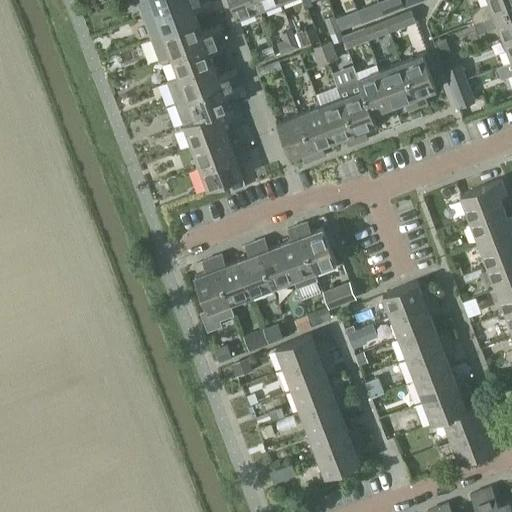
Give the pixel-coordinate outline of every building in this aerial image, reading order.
[(138,0),(144,16),(186,0),(138,0)] [(153,38),(199,21),(195,9),(212,3),(211,0),(186,0),(144,16),(153,38)] [(231,0),(238,17),(260,8),(256,0),(231,0)] [(256,0),(260,8),(281,0),(280,0),(256,0)] [(390,0),(383,0),(379,2),(384,12),(394,8),(390,0)] [(471,10),(475,21),(511,7),(511,0),(490,0),(491,2),(471,10)] [(504,37),(511,34),(511,7),(475,21),(479,33),(499,25),(504,37)] [(370,8),(358,12),(362,21),(373,17),(370,8)] [(352,10),(336,16),(341,29),(357,23),(352,10)] [(386,19),(390,29),(390,30),(415,21),(412,10),(386,19)] [(329,33),(340,29),(335,14),(323,18),(329,33)] [(380,21),(366,27),(370,36),(384,31),(390,29),(386,19),(380,21)] [(172,54),(224,34),(221,25),(203,32),(199,21),(153,38),(161,59),(172,55),(172,54)] [(296,33),(301,46),(321,38),(316,26),(296,33)] [(366,27),(343,36),(343,37),(348,47),(355,44),(354,42),(370,36),(366,27)] [(284,39),(278,42),(281,51),(299,45),(294,32),(292,28),(281,32),(284,39)] [(180,77),(215,64),(211,52),(229,45),(224,34),(172,54),(172,55),(180,75),(180,77)] [(435,42),(440,55),(450,51),(445,38),(435,42)] [(321,44),(328,61),(339,57),(332,39),(321,44)] [(321,44),(312,47),(319,65),(328,61),(321,44)] [(402,61),(419,106),(429,102),(425,92),(436,87),(423,53),(402,61)] [(278,60),(267,64),(270,72),(281,68),(278,60)] [(468,64),(472,76),(483,72),(479,60),(468,64)] [(409,110),(419,106),(402,61),(381,69),(394,104),(405,99),(409,110)] [(511,61),(499,67),(503,78),(511,74),(511,61)] [(461,63),(445,69),(451,85),(467,79),(461,63)] [(180,77),(180,75),(168,79),(177,102),(240,78),(236,67),(219,73),(215,64),(180,77)] [(363,88),(377,122),(387,118),(383,108),(394,104),(381,69),(359,77),(363,88)] [(487,83),(483,72),(472,76),(477,87),(487,83)] [(377,124),(377,122),(363,88),(359,77),(337,85),(342,96),(359,141),(370,137),(366,128),(377,124)] [(240,78),(177,102),(185,123),(229,107),(231,106),(227,95),(244,88),(240,78)] [(467,79),(451,85),(460,107),(475,101),(467,79)] [(321,104),(334,140),(345,136),(349,145),(359,141),(342,96),(321,104)] [(299,112),(316,158),(327,154),(324,144),(334,140),(321,104),(299,112)] [(229,107),(185,123),(192,144),(227,130),(223,119),(232,116),(229,107)] [(306,161),(316,158),(299,112),(277,121),(291,156),(303,152),(306,161)] [(200,165),(245,149),(241,138),(232,142),(227,130),(192,144),(200,165)] [(247,186),(243,175),(244,174),(239,162),(249,159),(245,149),(200,165),(209,187),(228,180),(232,191),(247,186)] [(470,217),(504,203),(501,193),(508,190),(503,177),(461,193),(470,217)] [(479,239),(511,225),(511,213),(509,215),(504,203),(470,217),(479,239)] [(298,224),(315,269),(336,261),(323,226),(312,230),(308,221),(298,224)] [(293,277),(297,286),(318,279),(314,269),(315,269),(298,224),(289,228),(292,237),(280,242),(293,277)] [(487,262),(511,252),(511,225),(479,239),(487,262)] [(293,277),(280,242),(269,246),(266,237),(256,240),(272,285),(293,277)] [(251,293),(272,285),(256,240),(246,244),(250,253),(238,257),(251,293)] [(251,293),(238,257),(226,262),(223,252),(212,256),(229,301),(251,293)] [(496,283),(511,277),(511,252),(487,262),(496,283)] [(194,274),(208,309),(200,312),(207,329),(222,324),(220,318),(234,313),(229,301),(212,256),(202,260),(206,270),(194,274)] [(511,277),(496,283),(505,308),(511,305),(511,277)] [(424,291),(420,280),(419,279),(384,293),(392,315),(438,298),(434,287),(424,291)] [(322,291),(328,306),(354,297),(349,282),(322,291)] [(401,336),(436,323),(431,312),(441,308),(438,298),(392,315),(401,336)] [(327,306),(317,310),(321,320),(331,316),(327,306)] [(278,323),(264,328),(268,341),(283,336),(278,323)] [(440,334),(436,323),(401,336),(409,358),(454,340),(450,330),(440,334)] [(263,329),(244,335),(249,348),(267,342),(263,329)] [(285,366),(330,348),(327,340),(316,344),(312,331),(277,344),(285,366)] [(417,379),(452,366),(448,354),(458,350),(454,340),(409,358),(417,379)] [(228,343),(216,348),(220,360),(233,355),(228,343)] [(293,387),(328,374),(324,364),(334,360),(330,348),(285,366),(293,387)] [(248,355),(232,362),(232,363),(237,375),(238,374),(253,368),(248,357),(248,355)] [(456,377),(452,366),(417,379),(425,400),(470,383),(466,373),(456,377)] [(301,408),(346,392),(343,382),(332,386),(328,374),(293,387),(301,408)] [(378,376),(366,380),(372,396),(384,392),(378,376)] [(433,422),(445,418),(444,416),(468,407),(464,397),(474,393),(470,383),(425,400),(433,422)] [(309,430),(344,417),(340,407),(350,403),(346,392),(301,408),(309,430)] [(484,414),(480,402),(468,407),(444,416),(445,418),(452,438),(497,421),(493,411),(484,414)] [(261,424),(279,417),(276,408),(258,415),(261,424)] [(318,452),(362,435),(359,425),(348,429),(344,417),(309,430),(318,452)] [(497,421),(452,438),(461,460),(496,447),(492,434),(501,431),(497,421)] [(362,435),(318,452),(326,474),(360,461),(356,450),(367,446),(362,435)] [(275,481),(278,480),(287,476),(283,466),(274,470),(271,471),(275,480),(275,481)] [(481,489),(489,511),(511,511),(511,503),(510,499),(499,503),(493,485),(481,489)] [(471,493),(478,511),(475,511),(489,511),(481,489),(471,493)] [(454,511),(450,501),(438,505),(440,511),(454,511)]
